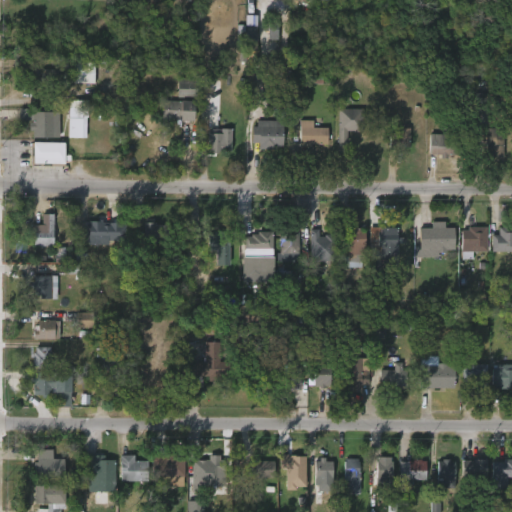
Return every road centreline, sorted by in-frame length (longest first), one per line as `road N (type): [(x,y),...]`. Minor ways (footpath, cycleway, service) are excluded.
road 1 (residential): [(511,427),(0,424)]
road 2 (residential): [(0,187),(511,189)]
